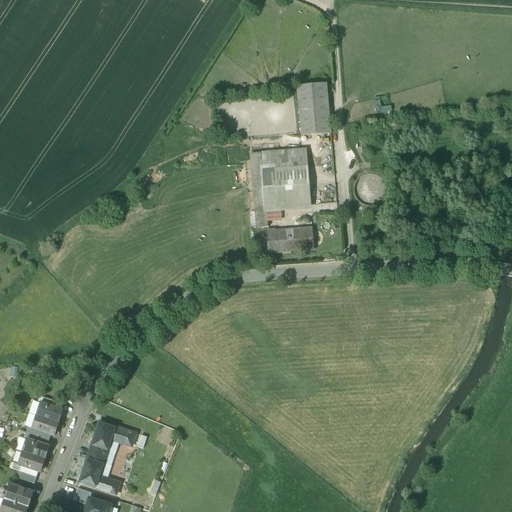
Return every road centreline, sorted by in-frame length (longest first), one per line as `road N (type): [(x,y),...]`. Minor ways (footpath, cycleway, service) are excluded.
road 1 (unclassified): [(491,267),(368,267),(216,283),(185,298),(116,358)]
road 2 (track): [(351,268),(330,10),(306,0)]
road 3 (residential): [(116,358),(86,398),(43,511)]
